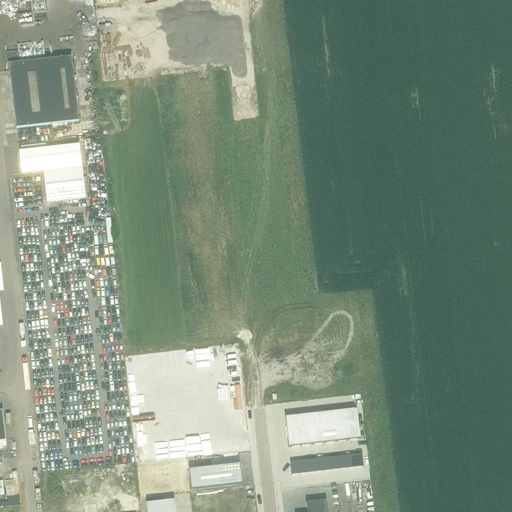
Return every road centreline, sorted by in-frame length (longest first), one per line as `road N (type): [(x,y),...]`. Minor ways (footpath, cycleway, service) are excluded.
road 1 (unclassified): [(21,381),(0,179)]
road 2 (unclassified): [(35,511),(21,381)]
